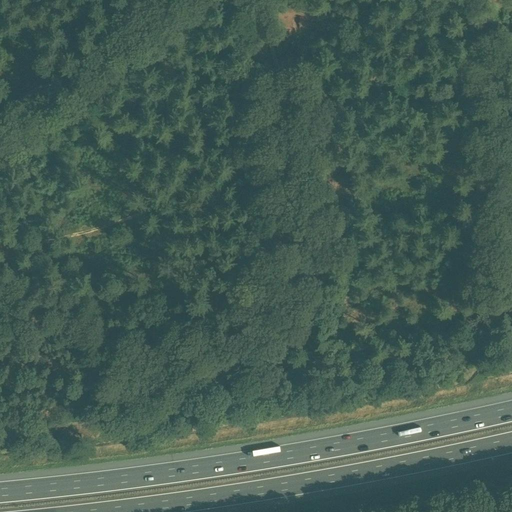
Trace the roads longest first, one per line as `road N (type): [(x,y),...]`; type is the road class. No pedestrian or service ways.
road 1 (track): [(257,0),(283,93),(286,180),(269,274),(222,380),(191,384),(115,345),(0,305)]
road 2 (motorway): [(511,411),(231,464),(0,492)]
road 3 (motorway): [(106,511),(511,442)]
road 4 (track): [(140,0),(0,113)]
